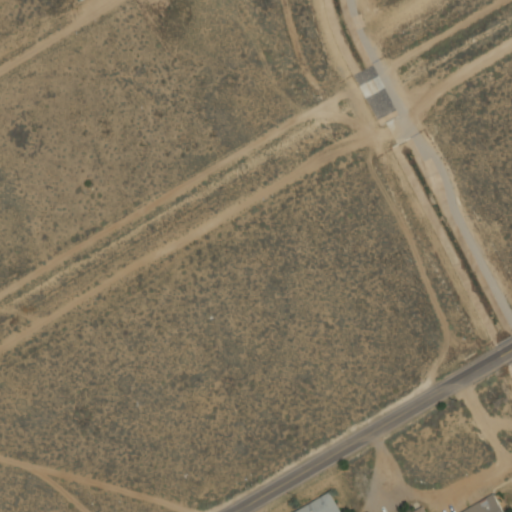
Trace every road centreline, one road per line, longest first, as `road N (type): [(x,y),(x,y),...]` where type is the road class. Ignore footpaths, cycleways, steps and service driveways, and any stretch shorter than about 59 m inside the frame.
road 1 (track): [(0,345),(511,42)]
road 2 (track): [(282,0),(306,76),(380,149),(430,297),(473,381)]
road 3 (tertiary): [(247,511),(511,357)]
road 4 (track): [(33,470),(193,511)]
road 5 (residential): [(0,68),(116,0)]
